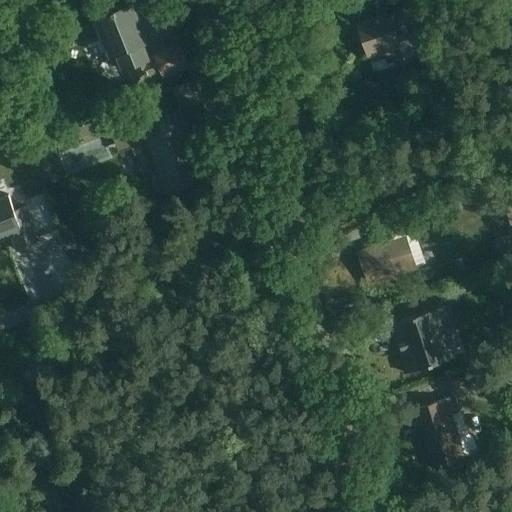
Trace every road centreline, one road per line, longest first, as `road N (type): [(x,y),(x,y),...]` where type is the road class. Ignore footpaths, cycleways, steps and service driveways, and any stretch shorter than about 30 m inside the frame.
road 1 (residential): [(0,327),(289,220)]
road 2 (residential): [(386,511),(289,220)]
road 3 (residential): [(289,220),(511,138)]
road 4 (residential): [(289,220),(220,0)]
